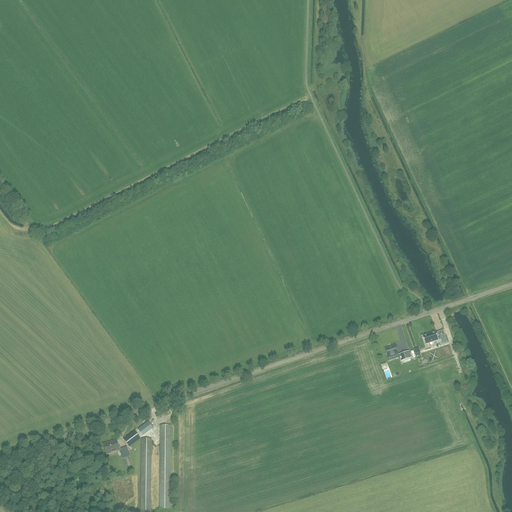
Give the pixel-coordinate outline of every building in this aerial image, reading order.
[(426,344),(436,341),(437,344),(442,342),(442,344),(446,342),(444,335),(440,336),(440,337),(438,338),(436,332),(436,331),(435,331),(435,332),(423,336),(425,344),(426,344)] [(398,353),(395,345),(391,347),(389,347),(385,349),(387,357),(398,353)] [(401,361),(411,358),(409,351),(399,354),(401,361)] [(138,430),(142,436),(152,429),(147,423),(138,430)] [(169,509),(170,425),(160,425),(159,509),(169,509)] [(129,447),(140,439),(133,431),(123,439),(129,447)] [(150,511),(151,439),(141,439),(140,511),(150,511)] [(119,449),(116,441),(109,443),(103,444),(106,454),(119,450),(122,459),(125,458),(130,472),(132,471),(127,457),(129,457),(126,447),(119,449)]
